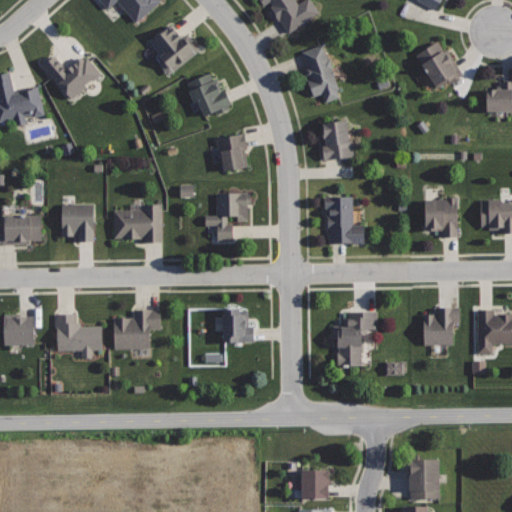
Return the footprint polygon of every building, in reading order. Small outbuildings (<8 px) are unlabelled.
[(99,0),(107,8),(115,0),(117,0),(137,21),(160,0),(99,0)] [(260,0),(264,5),(270,1),(273,6),(269,8),(277,20),(280,18),(289,32),(319,11),(311,0),(302,0),(298,3),(295,0),(260,0)] [(421,0),(436,8),(440,0),(421,0)] [(172,25),(151,41),(165,59),(160,63),(168,74),(201,49),(188,32),(182,37),(172,25)] [(439,42),(417,54),(437,87),(462,72),(448,48),(444,50),(439,42)] [(323,44),(303,51),(308,67),(306,67),(305,71),(306,74),(309,75),(310,78),(308,79),(313,95),(322,92),(325,100),(340,95),(338,88),(339,88),(334,75),(336,74),(330,58),(328,59),(323,44)] [(55,55),(43,65),(72,99),(102,73),(85,53),(67,69),(55,55)] [(12,68),(0,71),(0,121),(14,118),(16,125),(27,122),(25,114),(33,111),(34,115),(47,112),(39,81),(17,87),(12,68)] [(209,73),(188,83),(191,90),(189,91),(194,102),(197,101),(203,115),(214,110),(216,114),(230,108),(229,104),(232,103),(225,87),(219,90),(216,82),(218,82),(217,79),(213,80),(209,73)] [(511,81),(500,81),(500,88),(487,88),(487,109),(511,109),(511,81)] [(347,119),(323,122),(324,130),(320,130),(321,138),(325,137),(326,144),(322,144),(324,159),(354,155),(352,141),(349,141),(347,119)] [(244,132),(217,137),(219,152),(222,152),(225,170),(250,165),(244,132)] [(190,184),(176,185),(177,197),(190,197),(190,184)] [(251,191),(217,192),(217,214),(204,214),(205,225),(218,224),(218,238),(232,238),(232,224),(228,224),(227,215),(237,215),(238,220),(249,220),(249,205),(251,205),(251,191)] [(352,196),(325,196),(325,207),(328,207),(329,227),(330,227),(331,242),(364,241),(364,224),(353,225),(352,196)] [(447,197),(447,198),(425,199),(426,229),(442,229),(442,235),(458,235),(457,197),(447,197)] [(502,199),(489,199),(489,201),(481,202),(482,226),(488,226),(489,229),(502,229),(502,232),(511,232),(511,202),(502,202),(502,199)] [(162,203),(143,203),(143,209),(114,209),(115,237),(144,237),(144,242),(162,242),(162,203)] [(94,204),(62,204),(62,235),(78,235),(78,240),(95,240),(94,204)] [(41,214),(2,215),(2,227),(0,227),(0,242),(30,242),(30,239),(41,239),(41,214)] [(460,306),(437,306),(437,313),(423,313),(424,344),(453,344),(452,322),(460,321),(460,306)] [(239,307),(224,307),(225,342),(255,341),(254,325),(248,325),(248,308),(239,308),(239,307)] [(160,308),(134,309),(134,317),(114,317),(114,348),(150,347),(149,328),(161,328),(160,308)] [(496,308),(477,308),(478,352),(492,352),(492,342),(511,342),(511,312),(496,313),(496,308)] [(377,311),(349,311),(349,316),(344,316),(344,325),(333,325),(333,339),(338,339),(339,364),(362,364),(361,329),(378,329),(377,311)] [(75,312),(56,313),(57,350),(82,350),(83,357),(92,357),(91,349),(103,349),(102,325),(81,325),(81,322),(75,322),(75,312)] [(34,316),(22,316),(21,313),(4,313),(4,344),(35,343),(34,316)] [(483,361),(469,360),(469,373),(483,374),(483,361)] [(382,375),(402,375),(402,363),(383,362),(382,375)] [(440,458),(409,459),(410,489),(411,489),(411,497),(440,497),(440,458)] [(329,469),(302,469),(302,497),(329,496),(329,469)]
